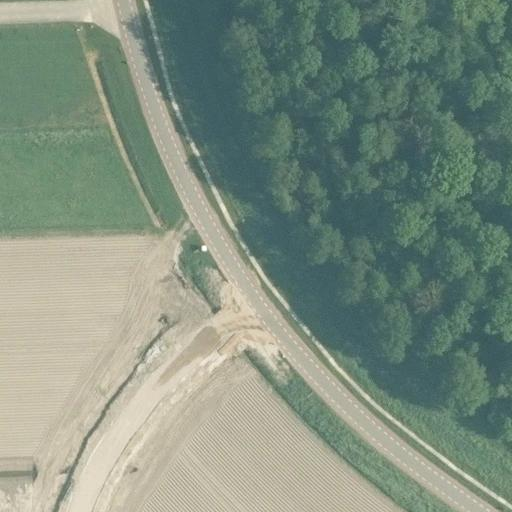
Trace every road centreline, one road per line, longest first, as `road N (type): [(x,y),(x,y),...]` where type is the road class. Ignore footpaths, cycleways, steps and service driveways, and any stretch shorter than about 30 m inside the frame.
road 1 (unclassified): [(253,307),(148,131),(119,0)]
road 2 (unclassified): [(477,511),(325,406),(253,307)]
road 3 (residential): [(75,511),(122,419),(253,307)]
